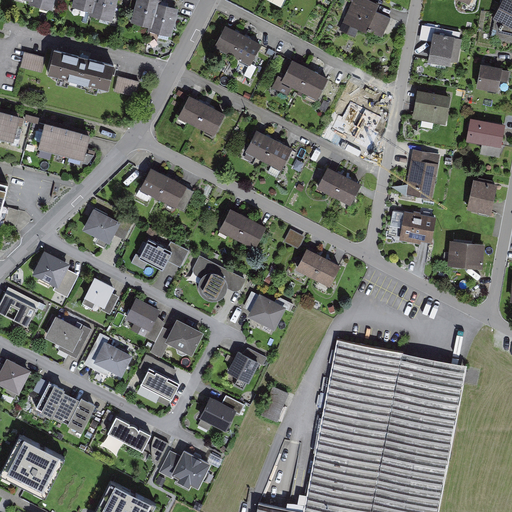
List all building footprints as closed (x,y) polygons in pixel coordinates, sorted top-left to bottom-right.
[(74,0),(73,5),(94,11),(93,15),(114,21),(119,0),(74,0)] [(139,0),(134,21),(154,26),(153,31),(174,36),(181,10),(161,4),(161,0),(139,0)] [(385,15),(357,0),(355,0),(346,18),(374,34),(385,15)] [(511,0),(502,0),(493,17),(496,18),(493,27),(496,29),(495,37),(502,38),(511,40),(511,0)] [(261,44),(229,26),(217,47),(249,66),(261,44)] [(463,38),(436,34),(432,59),(459,63),(463,38)] [(115,64),(56,49),(50,73),(109,88),(115,64)] [(47,57),(27,52),(22,67),(43,73),(47,57)] [(327,79),(293,60),(282,80),(316,99),(327,79)] [(485,63),(481,62),(476,86),(497,91),(500,80),(507,82),(509,71),(500,69),(500,66),(496,65),(485,63)] [(139,81),(121,77),(118,90),(136,94),(139,81)] [(372,100),(356,91),(345,110),(362,119),(372,100)] [(449,96),(421,92),(418,118),(446,121),(449,96)] [(224,112),(193,96),(182,116),(213,133),(224,112)] [(0,112),(0,136),(15,141),(21,118),(0,112)] [(27,112),(26,118),(39,122),(41,116),(27,112)] [(489,121),(471,118),(467,141),(485,145),(484,152),(498,155),(502,132),(504,124),(489,121)] [(45,123),(39,146),(85,157),(91,135),(45,123)] [(290,147),(260,131),(249,150),(279,167),(290,147)] [(440,161),(416,157),(411,189),(435,193),(440,161)] [(185,184),(153,167),(142,188),(174,205),(185,184)] [(333,169),(327,167),(317,187),(350,203),(360,183),(356,181),(347,177),(341,173),(333,169)] [(496,183),(474,178),(467,208),(490,213),(491,206),(496,183)] [(120,219),(95,207),(84,229),(109,241),(120,219)] [(264,226),(232,210),(222,230),(254,245),(264,226)] [(436,216),(405,210),(400,239),(420,242),(420,240),(425,241),(431,242),(436,216)] [(299,247),(305,235),(291,228),(285,240),(299,247)] [(160,272),(168,257),(174,261),(181,265),(190,248),(173,239),(170,246),(151,237),(139,260),(160,272)] [(484,243),(451,239),(448,263),(481,267),(484,243)] [(340,265),(309,249),(299,270),(329,286),(340,265)] [(69,263),(44,250),(33,272),(56,285),(53,291),(67,298),(79,275),(73,272),(66,268),(69,263)] [(196,266),(206,271),(198,285),(218,296),(230,274),(222,270),(224,266),(202,254),(196,266)] [(115,287),(95,276),(84,295),(104,306),(102,309),(110,313),(119,295),(116,293),(113,292),(115,287)] [(41,302),(10,286),(0,305),(0,312),(28,327),(41,302)] [(287,307),(262,294),(252,315),(277,327),(287,307)] [(159,309),(137,297),(126,317),(135,322),(131,328),(155,342),(163,327),(165,323),(160,320),(154,317),(159,309)] [(89,334),(56,316),(45,337),(78,355),(89,334)] [(204,330),(177,317),(170,331),(167,329),(163,327),(155,342),(151,350),(161,355),(168,342),(192,354),(204,330)] [(440,511),(471,364),(339,339),(309,495),(297,492),(295,509),(260,505),(258,511),(440,511)] [(135,356),(107,341),(96,362),(124,377),(135,356)] [(262,364),(239,352),(229,370),(252,382),(262,364)] [(0,382),(17,391),(29,366),(7,355),(4,363),(0,361),(0,382)] [(176,369),(161,362),(157,370),(172,377),(174,374),(176,369)] [(157,370),(149,366),(140,383),(171,399),(180,382),(172,377),(157,370)] [(102,406),(55,383),(42,411),(88,433),(102,406)] [(278,420),(290,392),(274,385),(262,413),(278,420)] [(244,404),(226,394),(223,399),(221,403),(237,412),(240,413),(244,404)] [(221,403),(210,398),(201,416),(227,430),(237,412),(221,403)] [(152,435),(118,416),(109,433),(142,452),(152,435)] [(61,457),(20,436),(2,470),(24,481),(44,491),(61,457)] [(186,455),(174,449),(164,469),(200,488),(214,462),(189,449),(186,455)] [(148,511),(153,503),(112,482),(96,511),(148,511)]
